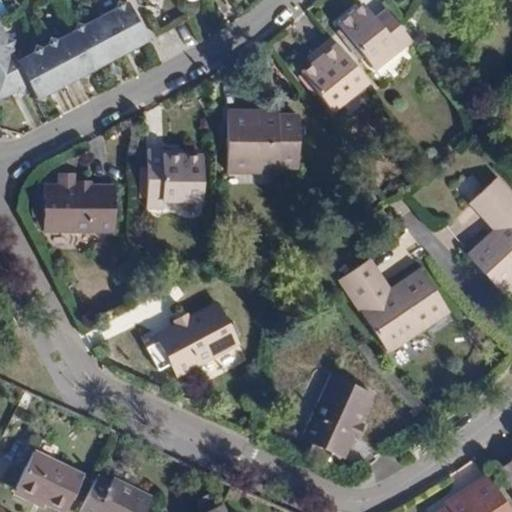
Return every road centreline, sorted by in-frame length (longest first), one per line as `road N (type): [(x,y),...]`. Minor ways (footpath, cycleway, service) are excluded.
road 1 (residential): [(0,212),(84,372),(316,488),(366,501),(460,446),(511,402)]
road 2 (residential): [(283,0),(233,39),(0,162)]
